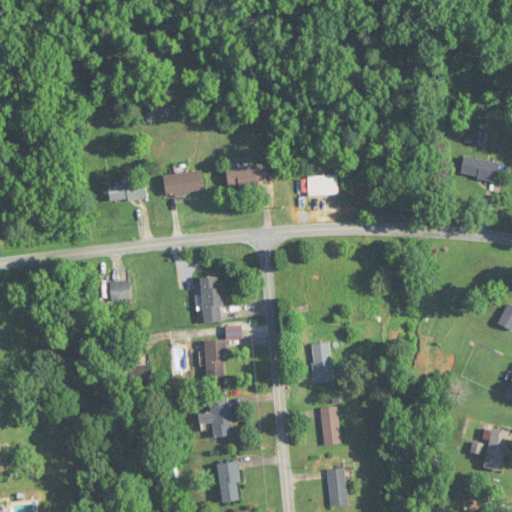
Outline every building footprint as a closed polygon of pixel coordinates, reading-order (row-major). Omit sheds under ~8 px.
[(484,146),(488,131),(470,126),(466,141),(484,146)] [(462,176),(497,181),(500,162),(464,157),(462,176)] [(228,186),(268,183),(266,165),(227,168),(228,186)] [(206,191),(204,171),(164,175),(167,195),(206,191)] [(145,200),(145,174),(121,174),(122,183),(110,183),(110,201),(145,200)] [(308,195),(340,195),(340,175),(308,175),(308,195)] [(201,278),(206,323),(225,321),(221,276),(201,278)] [(111,282),(112,301),(133,301),(132,282),(111,282)] [(511,305),(509,304),(499,323),(511,329),(511,305)] [(208,340),(208,379),(227,379),(227,340),(208,340)] [(314,383),(332,382),(331,343),(313,344),(314,383)] [(153,366),(131,366),(131,388),(153,388),(153,366)] [(214,437),(233,436),(231,398),(211,398),(211,413),(200,414),(200,424),(214,424),(214,437)] [(341,444),(339,407),(322,408),(324,445),(341,444)] [(486,468),(506,471),(510,431),(491,429),(486,468)] [(443,469),(447,459),(436,455),(432,465),(443,469)] [(243,501),(239,462),(218,464),(222,503),(243,501)] [(331,506),(348,505),(345,469),(328,470),(331,506)]
